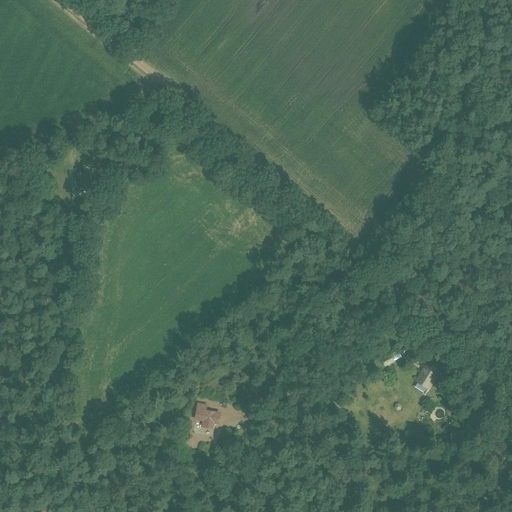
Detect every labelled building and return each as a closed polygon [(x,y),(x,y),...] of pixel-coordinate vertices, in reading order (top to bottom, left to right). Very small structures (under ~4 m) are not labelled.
[(76,174),(77,187),(91,186),(90,172),(76,174)] [(381,359),(385,367),(395,362),(390,354),(381,359)] [(406,361),(399,363),(401,369),(408,367),(406,361)] [(388,368),(392,376),(401,371),(398,363),(388,368)] [(415,382),(429,391),(441,372),(427,364),(415,382)] [(202,427),(212,428),(214,423),(218,423),(220,413),(207,411),(208,405),(198,403),(197,409),(195,419),(204,421),(202,427)] [(442,429),(448,436),(454,432),(448,424),(442,429)]
